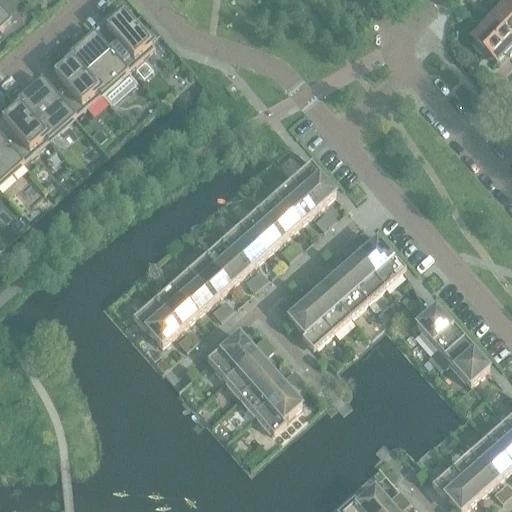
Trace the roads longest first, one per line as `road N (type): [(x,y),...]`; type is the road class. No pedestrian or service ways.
road 1 (primary): [(227,0),(511,345)]
road 2 (primary): [(511,280),(278,0)]
road 3 (residential): [(511,336),(337,136)]
road 4 (residential): [(337,136),(276,70),(181,35),(150,0)]
road 5 (residential): [(511,189),(408,70)]
